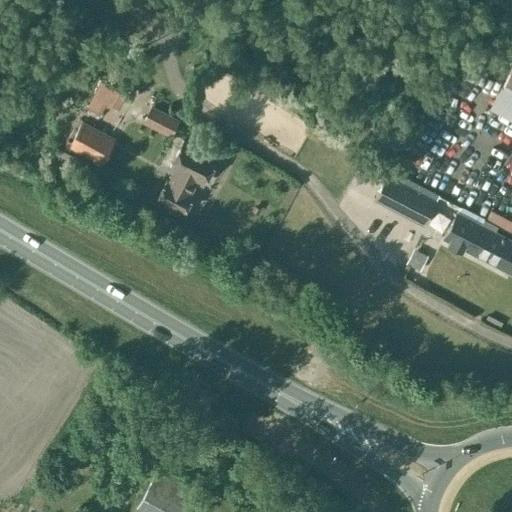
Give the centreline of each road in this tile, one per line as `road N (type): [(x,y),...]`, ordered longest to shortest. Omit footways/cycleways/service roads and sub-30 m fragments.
road 1 (trunk): [(299,404),(0,230)]
road 2 (trunk): [(299,404),(307,419),(427,505)]
road 3 (trunk): [(452,461),(317,404),(299,404)]
